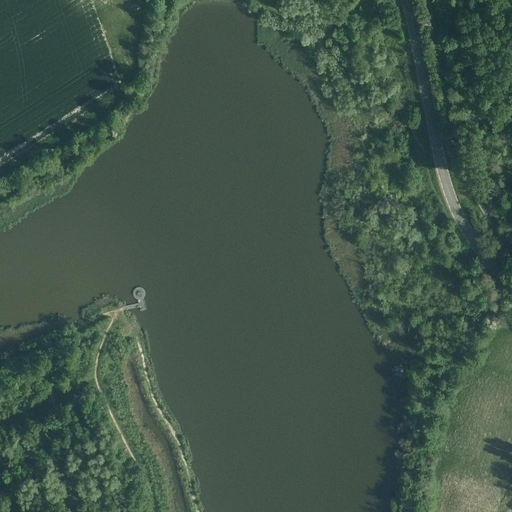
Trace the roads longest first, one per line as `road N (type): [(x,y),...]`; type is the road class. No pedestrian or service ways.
road 1 (secondary): [(511,281),(480,252),(460,218),(402,0)]
road 2 (unknown): [(108,511),(43,373),(17,366),(0,377)]
